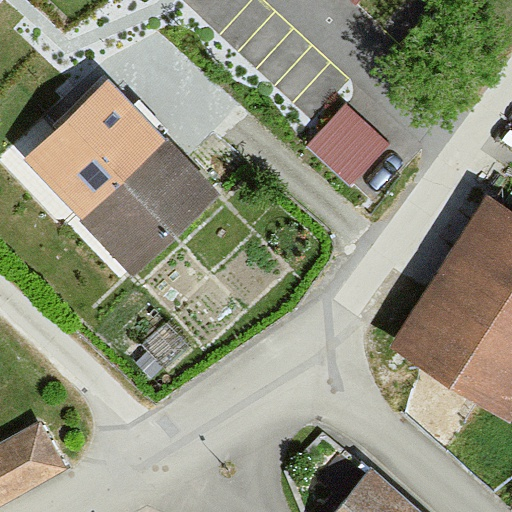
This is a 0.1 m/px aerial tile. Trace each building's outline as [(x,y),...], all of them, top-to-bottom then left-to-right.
[(22,162),(134,282),(221,197),(108,81),(22,162)] [(354,176),(393,132),(350,94),(311,138),(354,176)] [(511,201),(494,191),(399,345),(511,413),(511,201)] [(0,500),(74,462),(48,410),(0,434),(0,500)] [(384,511),(358,488),(335,511),(384,511)]
